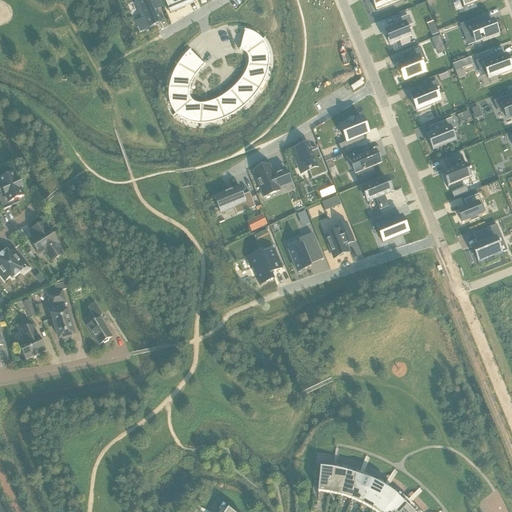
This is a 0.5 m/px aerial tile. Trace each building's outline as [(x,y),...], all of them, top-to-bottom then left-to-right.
[(146,18),(137,22),(141,31),(161,23),(155,10),(161,7),(157,0),(142,0),(139,1),(146,18)] [(163,0),(169,14),(184,8),(183,4),(193,0),(192,0),(163,0)] [(371,0),(376,12),(400,3),(398,0),(371,0)] [(460,0),(463,9),(485,0),(484,0),(460,0)] [(411,25),(408,16),(397,21),(399,27),(386,32),(388,38),(387,38),(390,45),(410,37),(406,27),(411,25)] [(476,19),(460,25),(464,36),(472,33),(476,44),(498,35),(493,21),(479,26),(476,19)] [(244,32),(239,51),(246,54),(262,41),(258,37),(252,33),(244,31),(244,32)] [(439,37),(432,40),(435,47),(442,44),(439,37)] [(262,41),(246,54),(248,57),(249,64),(248,66),(266,67),(266,57),(269,56),(266,48),(262,41)] [(408,62),(398,66),(405,82),(415,78),(415,80),(426,76),(419,58),(424,56),(420,48),(405,54),(408,62)] [(184,58),(178,65),(180,67),(196,76),(205,66),(190,51),(184,58)] [(497,54),(476,62),(479,71),(485,69),(488,78),(498,74),(499,76),(511,71),(506,57),(499,60),(497,54)] [(470,59),(453,65),(455,72),(472,65),(470,59)] [(243,78),(241,80),(257,88),(261,81),(264,82),(267,75),(268,67),(266,67),(248,66),(247,70),(243,78)] [(171,80),(169,88),(171,88),(189,89),(190,85),(194,78),(196,76),(180,67),(176,74),(173,73),(171,80)] [(448,73),(438,77),(440,82),(450,79),(448,73)] [(233,89),(230,91),(242,105),(248,99),(250,101),(255,96),(259,90),(257,88),(241,80),(239,83),(233,89)] [(422,94),(412,98),(415,104),(414,104),(417,111),(440,102),(435,90),(439,88),(437,81),(420,88),(422,94)] [(171,99),(169,99),(171,107),(175,114),(177,113),(191,101),(189,98),(189,92),(189,89),(171,88),(171,99)] [(219,99),(217,100),(223,117),(231,113),(232,115),(238,112),(244,107),(242,105),(230,91),(227,94),(219,99)] [(511,94),(494,102),(497,111),(503,109),(507,119),(511,117),(511,94)] [(203,105),(200,122),(211,121),(212,124),(218,122),(224,120),(223,117),(217,100),(213,102),(204,105),(203,105)] [(191,101),(177,113),(187,119),(186,122),(193,124),(200,125),(200,122),(203,105),(198,105),(192,102),(191,101)] [(441,131),(427,137),(433,151),(455,141),(451,131),(456,129),(452,118),(438,124),(441,131)] [(347,125),(341,128),(347,143),(367,134),(361,119),(355,122),(354,120),(347,123),(347,125)] [(308,144),(292,150),(297,164),(302,162),(306,171),(308,170),(311,178),(327,172),(317,149),(311,151),(308,144)] [(361,149),(347,155),(355,174),(365,170),(367,176),(375,173),(373,167),(380,164),(375,151),(364,155),(361,149)] [(471,179),(461,155),(447,161),(450,171),(442,174),(448,188),(471,179)] [(270,166),(254,173),(264,198),(280,191),(279,189),(291,184),(286,170),(274,175),(270,166)] [(17,181),(14,174),(0,180),(0,184),(5,195),(0,197),(0,201),(4,210),(11,207),(9,203),(24,197),(20,189),(22,189),(19,181),(17,181)] [(392,193),(386,179),(362,189),(367,202),(375,199),(379,211),(389,207),(384,195),(392,193)] [(333,186),(326,189),(329,195),(335,193),(333,186)] [(238,187),(214,197),(221,213),(245,204),(247,209),(255,206),(250,193),(242,196),(238,187)] [(458,191),(452,194),(454,199),(460,197),(458,191)] [(471,207),(458,212),(462,223),(470,220),(471,222),(478,219),(478,217),(482,215),(486,213),(482,203),(479,195),(468,199),(471,207)] [(337,198),(322,204),(326,211),(340,205),(337,198)] [(305,212),(297,215),(300,222),(307,219),(305,212)] [(263,216),(255,219),(259,229),(267,225),(263,216)] [(384,218),(372,223),(375,229),(377,229),(383,243),(408,233),(402,218),(386,224),(384,218)] [(338,231),(325,237),(334,259),(349,253),(346,245),(354,242),(346,223),(336,227),(338,231)] [(43,224),(32,231),(36,237),(30,241),(39,256),(45,252),(51,262),(62,255),(56,245),(58,244),(49,229),(47,230),(43,224)] [(480,245),(473,248),(476,254),(475,255),(478,263),(501,254),(495,238),(501,236),(496,225),(475,234),(480,245)] [(301,246),(289,251),(298,273),(311,268),(309,263),(322,258),(313,234),(299,240),(301,246)] [(274,249),(249,259),(260,285),(274,279),(272,273),(283,269),(274,249)] [(12,279),(21,272),(23,274),(30,269),(14,250),(8,254),(6,252),(0,256),(0,275),(5,282),(10,277),(12,279)] [(65,283),(54,286),(56,293),(67,289),(65,283)] [(64,302),(61,293),(49,296),(52,307),(56,305),(59,314),(52,316),(59,339),(62,338),(63,340),(65,341),(70,340),(71,338),(70,336),(74,335),(67,311),(66,311),(64,303),(64,302)] [(22,303),(29,318),(36,315),(29,300),(22,303)] [(96,321),(88,326),(99,345),(103,343),(104,344),(109,341),(108,340),(111,338),(100,319),(102,315),(95,303),(88,307),(96,321)] [(26,342),(19,345),(26,360),(45,351),(38,337),(33,326),(21,331),(26,342)] [(318,493),(324,493),(329,494),(334,471),(327,469),(320,469),(318,493)] [(335,495),(341,497),(347,474),(341,472),(334,471),(329,494),(335,495)] [(346,498),(351,500),(360,478),(354,476),(347,474),(341,497),(346,498)] [(366,481),(360,478),(351,500),(357,503),(362,505),(372,483),(366,481)] [(367,508),(372,510),(384,490),(378,487),(372,483),(362,505),(367,508)] [(373,511),(384,511),(395,498),(390,494),(384,490),(372,510),(373,511)] [(400,511),(406,506),(401,502),(395,498),(384,511),(400,511)]
